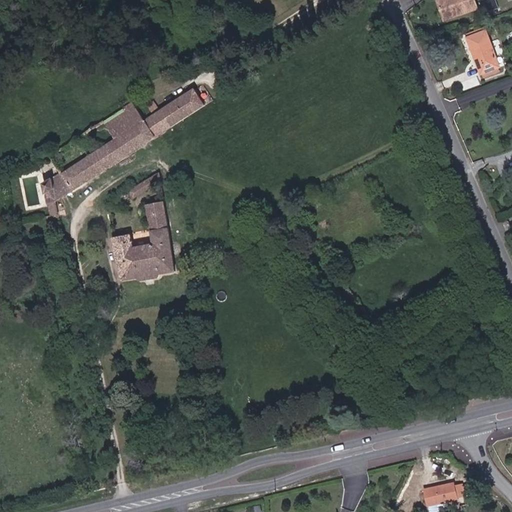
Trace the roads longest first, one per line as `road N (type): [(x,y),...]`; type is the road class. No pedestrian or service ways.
road 1 (primary): [(468,416),(264,460),(82,511)]
road 2 (primary): [(139,511),(472,433)]
road 3 (track): [(93,194),(75,237),(130,501)]
road 4 (unclassified): [(391,0),(511,278)]
road 5 (track): [(322,0),(201,80)]
